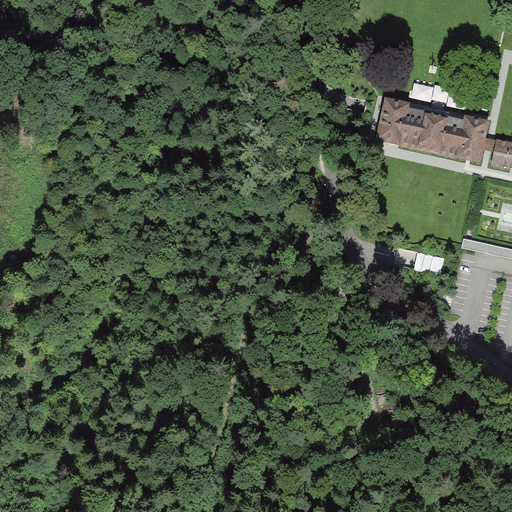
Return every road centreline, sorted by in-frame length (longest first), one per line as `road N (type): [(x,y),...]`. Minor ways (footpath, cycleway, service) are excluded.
road 1 (unclassified): [(298,0),(345,239),(436,374),(511,444)]
road 2 (track): [(210,461),(252,300),(265,279),(339,220)]
road 3 (track): [(345,239),(344,317),(395,511)]
